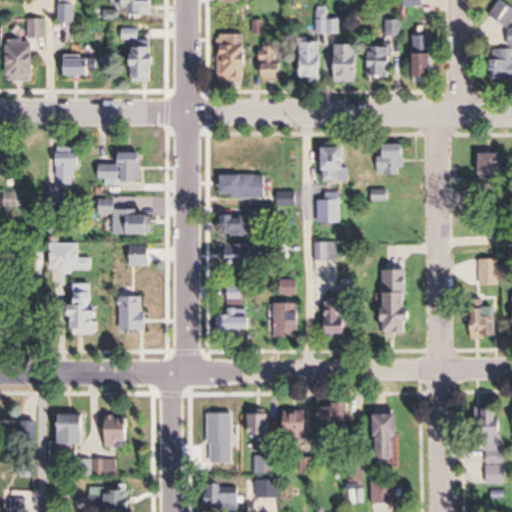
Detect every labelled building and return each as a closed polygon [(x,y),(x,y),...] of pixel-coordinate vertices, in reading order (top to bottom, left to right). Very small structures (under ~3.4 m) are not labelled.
[(60,0),(61,24),(77,24),(77,0),(60,0)] [(159,0),(121,0),(122,13),(160,13),(159,0)] [(511,28),(511,26),(511,5),(504,0),(500,0),(491,14),(511,28)] [(317,35),(341,35),(341,20),(329,20),(329,9),(317,9),(317,35)] [(45,20),(32,20),(32,38),(45,38),(45,20)] [(418,81),(437,81),(437,36),(418,36),(418,81)] [(38,78),(38,41),(12,41),(12,78),(38,78)] [(156,81),(156,43),(136,43),(136,81),(156,81)] [(304,43),(304,80),(325,80),(325,43),(304,43)] [(221,46),(221,82),(249,82),(249,46),(221,46)] [(363,46),(340,46),(339,79),(363,79),(363,46)] [(287,63),(280,63),(280,47),(263,47),(263,80),(287,80),(287,63)] [(398,48),(373,48),(373,78),(398,78),(398,48)] [(494,81),(511,81),(511,49),(494,50),(494,81)] [(98,58),(67,58),(67,77),(98,77),(98,58)] [(380,175),(409,175),(409,147),(380,147),(380,175)] [(57,148),(57,186),(76,186),(76,170),(84,170),(84,148),(57,148)] [(351,171),(351,148),(329,148),(329,181),(346,181),(346,171),(351,171)] [(145,154),(119,154),(119,165),(103,165),(103,184),(145,184),(145,154)] [(507,154),(482,154),(482,187),(507,187),(507,154)] [(269,199),(269,176),(222,176),(222,199),(269,199)] [(300,193),(281,193),(281,208),(300,208),(300,193)] [(344,193),(328,193),(328,200),(320,200),(320,224),(344,224),(344,193)] [(118,236),(156,236),(157,213),(120,212),(120,201),(103,201),(103,215),(118,215),(118,236)] [(254,237),(254,216),(227,216),(227,237),(254,237)] [(340,243),(315,243),(315,262),(340,262),(340,243)] [(84,244),(54,244),(54,273),(95,273),(95,258),(84,258),(84,244)] [(231,270),(254,270),(254,246),(231,245),(231,270)] [(131,266),(153,266),(153,247),(131,247),(131,266)] [(412,272),(386,272),(387,338),(412,338),(412,272)] [(77,286),(78,335),(100,335),(100,286),(77,286)] [(243,288),(229,288),(229,300),(243,300),(243,288)] [(355,335),(355,290),(337,290),(337,299),(328,299),(328,335),(355,335)] [(150,297),(122,297),(122,332),(150,332),(150,297)] [(301,303),(277,303),(277,339),(301,339),(301,303)] [(468,309),(468,338),(499,338),(499,309),(468,309)] [(229,316),(229,332),(255,332),(255,316),(229,316)] [(320,437),(353,437),(353,405),(320,405),(320,437)] [(472,410),(471,437),(503,438),(504,411),(472,410)] [(287,413),(287,440),(311,440),(311,413),(287,413)] [(235,414),(211,414),(211,465),(235,465),(235,414)] [(60,446),(90,446),(90,416),(60,416),(60,446)] [(251,440),(272,440),(272,416),(251,416),(251,440)] [(381,417),(381,458),(403,458),(403,417),(381,417)] [(134,448),(134,418),(106,418),(106,448),(134,448)] [(509,485),(509,450),(488,450),(488,485),(509,485)] [(257,476),(281,476),(281,457),(257,457),(257,476)] [(119,461),(93,461),(93,477),(119,477),(119,461)] [(282,482),(259,482),(259,500),(282,500),(282,482)] [(395,511),(396,483),(374,483),(373,511),(395,511)] [(90,511),(131,511),(131,490),(90,490),(90,511)] [(243,511),(243,491),(221,491),(221,511),(243,511)]
